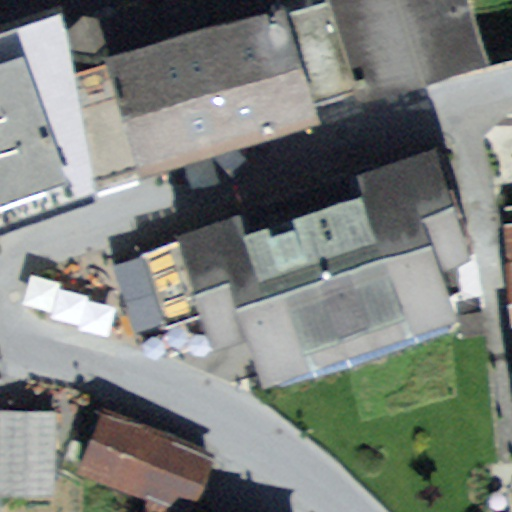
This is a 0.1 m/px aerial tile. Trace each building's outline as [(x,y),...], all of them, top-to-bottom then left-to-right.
[(327,0),(329,7),(293,18),(318,102),(354,92),(361,117),(500,75),(477,0),(327,0)] [(290,5),(109,57),(143,176),(324,124),(318,102),(293,18),(290,5)] [(0,226),(93,194),(75,67),(66,9),(0,31),(0,226)] [(75,67),(93,194),(143,176),(109,57),(75,67)] [(445,159),(182,240),(183,243),(144,255),(167,330),(203,319),(211,344),(253,331),(267,379),(492,311),(445,159)] [(195,511),(220,455),(105,407),(78,472),(174,511),(195,511)] [(56,412),(0,411),(0,496),(56,497),(56,412)]
